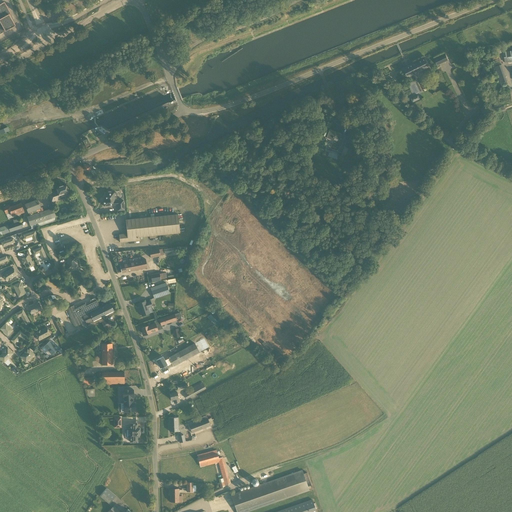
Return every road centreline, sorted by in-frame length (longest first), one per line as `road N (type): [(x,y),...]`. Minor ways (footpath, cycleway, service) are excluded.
road 1 (unclassified): [(157,511),(147,382),(80,185)]
road 2 (unclassified): [(492,0),(248,99),(186,111)]
road 3 (unclassified): [(209,208),(197,188),(171,175),(80,185)]
road 4 (unclassified): [(69,166),(186,111)]
road 5 (unclassified): [(186,111),(137,0)]
